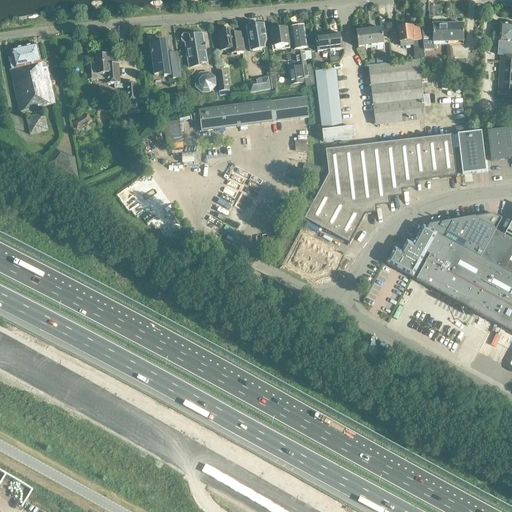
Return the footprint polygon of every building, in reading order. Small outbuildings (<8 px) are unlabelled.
[(511,55),(511,56),(511,45),(508,45),(509,42),(511,42),(511,24),(500,23),(498,42),(502,42),(502,45),(498,44),(497,55),(500,55),(497,95),(511,96),(511,55)] [(429,27),(420,27),(423,50),(432,50),(432,43),(447,43),(446,24),(431,25),(431,28),(429,28),(429,27)] [(462,24),(446,24),(447,43),(462,42),(462,24)] [(246,27),(249,51),(264,49),(263,47),(265,41),(263,25),(246,27)] [(397,27),(399,42),(399,47),(412,46),(414,59),(423,58),(423,50),(420,27),(420,25),(410,26),(397,27)] [(303,26),(290,27),(293,50),(306,48),(303,26)] [(289,49),(286,28),(269,31),(272,51),(289,49)] [(380,29),(367,30),(369,46),(382,44),(380,29)] [(233,34),(232,30),(217,32),(220,51),(228,50),(228,54),(243,52),(240,33),(233,34)] [(369,46),(367,30),(355,32),(357,47),(369,46)] [(182,42),(185,43),(189,68),(200,66),(200,63),(206,62),(202,34),(190,36),(188,34),(186,33),(183,34),(181,35),(180,38),(180,40),(182,42)] [(339,33),(327,35),(329,51),(341,49),(339,33)] [(329,51),(327,35),(314,36),(316,52),(329,51)] [(181,78),(178,56),(169,57),(168,49),(166,50),(165,40),(158,41),(158,39),(154,40),(151,42),(150,45),(149,45),(154,75),(163,74),(163,77),(172,76),(172,79),(181,78)] [(43,62),(40,63),(36,45),(11,51),(13,57),(8,58),(11,69),(10,70),(19,112),(55,104),(46,65),(43,62)] [(290,54),(286,55),(286,57),(287,61),(291,61),(292,67),(305,65),(304,60),(311,59),(310,52),(303,52),(290,54)] [(95,56),(97,75),(105,75),(106,84),(115,84),(115,88),(126,88),(127,101),(137,100),(136,83),(126,84),(120,84),(120,83),(118,64),(109,65),(108,55),(95,56)] [(424,119),(417,61),(386,64),(376,66),(375,66),(370,66),(368,67),(375,125),(424,119)] [(292,67),(287,68),(290,85),(302,84),(305,83),(305,87),(315,86),(312,65),(305,66),(305,65),(292,67)] [(352,128),(342,129),(335,70),(314,72),(322,143),(353,139),(352,128)] [(208,72),(200,73),(194,79),(195,87),(201,93),(210,92),(215,86),(214,78),(208,72)] [(229,95),(226,72),(216,73),(219,96),(229,95)] [(267,78),(248,81),(250,93),(269,89),(267,78)] [(308,118),(306,97),(271,102),(271,101),(198,110),(201,132),(273,123),(273,122),(308,118)] [(48,131),(44,113),(25,117),(30,135),(48,131)] [(90,122),(86,115),(72,123),(76,130),(90,122)] [(179,120),(163,123),(163,127),(166,145),(182,142),(179,120)] [(511,158),(511,128),(486,131),(490,161),(511,158)] [(481,132),(457,135),(462,175),(486,172),(481,132)] [(328,176),(304,219),(349,243),(365,214),(375,213),(375,206),(389,205),(388,198),(402,196),(401,190),(415,188),(414,181),(456,176),(451,135),(325,151),(328,176)] [(296,149),(306,149),(306,140),(296,140),(296,149)] [(227,155),(226,147),(216,147),(217,156),(227,155)] [(56,149),(45,164),(76,182),(73,159),(56,149)] [(199,165),(198,152),(182,153),(183,166),(199,165)] [(430,226),(428,229),(437,235),(452,243),(480,259),(495,232),(502,219),(493,214),(430,226)] [(407,242),(405,245),(401,252),(394,249),(386,264),(413,278),(437,235),(428,229),(423,227),(413,246),(407,242)] [(301,232),(283,264),(306,277),(306,278),(307,278),(312,280),(319,278),(319,280),(320,279),(320,278),(325,276),(325,278),(326,278),(326,276),(333,274),(335,269),(336,270),(336,269),(343,255),(301,232)] [(498,269),(511,243),(511,241),(504,237),(495,232),(480,259),(498,269)] [(511,276),(498,269),(480,259),(452,243),(437,235),(427,254),(430,256),(416,280),(511,333),(511,276)] [(511,243),(498,269),(511,276),(511,243)] [(255,292),(261,281),(256,278),(250,290),(255,292)] [(356,336),(351,345),(356,348),(361,339),(356,336)] [(494,419),(500,422),(503,416),(497,413),(494,419)]
